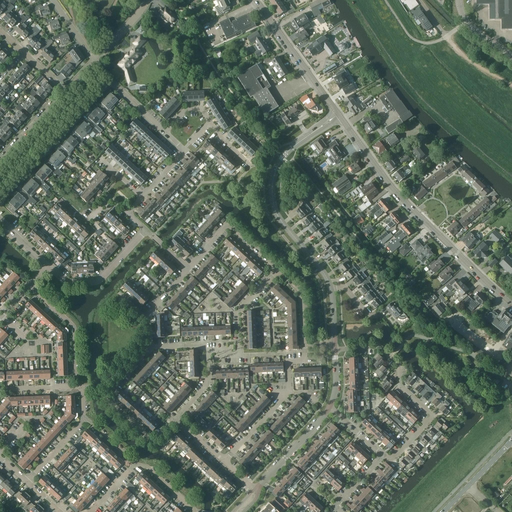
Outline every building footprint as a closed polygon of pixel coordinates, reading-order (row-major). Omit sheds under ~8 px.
[(212,0),(214,2),(217,0),(219,5),(215,7),(214,9),(218,16),(226,12),(226,13),(228,12),(228,11),(231,10),(230,7),(232,6),(229,0),(212,0)] [(323,8),(331,4),(329,0),(318,0),(309,5),(315,16),(321,13),(318,7),(322,5),(323,8)] [(511,0),(476,0),(476,5),(489,5),(489,20),(501,20),(501,30),(511,29),(511,0)] [(277,10),(283,5),(280,1),(273,5),(277,10)] [(0,4),(0,14),(1,13),(3,14),(12,5),(9,3),(6,7),(2,3),(0,4)] [(41,16),(50,13),(47,5),(42,7),(41,4),(34,7),(35,10),(39,8),(41,16)] [(7,23),(12,18),(8,14),(14,7),(12,5),(3,14),(5,16),(3,19),(7,23)] [(283,5),(277,10),(280,15),(287,10),(283,5)] [(159,12),(163,15),(161,18),(167,23),(169,21),(172,23),(177,18),(166,8),(164,10),(162,9),(159,12)] [(414,11),(412,12),(416,17),(427,31),(432,28),(422,13),(418,16),(414,11)] [(227,39),(256,26),(250,13),(236,19),(237,20),(231,23),(229,18),(219,23),(227,39)] [(289,26),(289,27),(293,32),(310,22),(304,13),(291,21),(292,23),(291,24),(290,24),(290,25),(289,25),(289,26)] [(15,15),(12,18),(7,23),(12,27),(18,20),(20,22),(24,17),(22,15),(18,19),(16,18),(17,17),(15,15)] [(24,17),(20,22),(22,24),(21,25),(20,25),(15,30),(20,35),(27,27),(23,23),(27,19),(24,17)] [(52,31),(60,28),(57,20),(52,22),(51,19),(45,21),(47,24),(49,23),(52,31)] [(306,31),(311,28),(308,23),(299,29),(301,32),(296,35),(300,41),(309,36),(306,31)] [(31,31),(27,27),(20,35),(24,39),(29,33),(31,35),(37,29),(35,27),(31,31)] [(32,46),(39,39),(35,36),(39,31),(37,29),(31,35),(33,37),(28,42),(32,46)] [(260,38),(261,37),(257,31),(248,37),(252,43),(255,41),(257,44),(262,40),(260,38)] [(59,37),(62,45),(70,42),(67,34),(62,36),(61,33),(52,37),(53,40),(59,37)] [(132,77),(131,73),(129,67),(133,63),(133,64),(137,60),(136,59),(142,53),(138,49),(146,41),(140,36),(134,43),(136,45),(133,48),(134,49),(130,54),(129,53),(126,57),(122,62),(121,61),(118,64),(125,71),(129,84),(132,83),(131,77),(132,77)] [(329,43),(324,36),(308,48),(313,55),(318,52),(319,52),(323,49),(322,49),(324,47),(330,55),(335,52),(329,43)] [(41,50),(50,41),(47,39),(43,43),(39,39),(32,46),(37,51),(39,48),(41,50)] [(262,54),(270,49),(267,44),(266,42),(264,39),(262,40),(257,44),(256,44),(260,49),(255,52),(258,56),(262,53),(262,54)] [(50,41),(41,50),(43,52),(41,54),(45,58),(50,53),(46,49),(52,43),(50,41)] [(0,62),(3,64),(7,59),(5,57),(10,52),(5,48),(1,53),(0,54),(0,62)] [(69,63),(60,72),(66,78),(75,69),(74,68),(81,60),(80,60),(83,58),(76,48),(69,53),(73,58),(69,63)] [(50,53),(45,58),(50,62),(55,57),(50,53)] [(272,69),(275,67),(282,63),(278,57),(272,61),(274,64),(270,66),(268,67),(270,70),(272,69)] [(342,59),(323,70),(324,72),(325,72),(325,73),(328,71),(328,72),(344,63),(342,59)] [(282,63),(275,67),(278,72),(285,68),(282,63)] [(21,68),(26,73),(30,68),(25,64),(21,68)] [(250,69),(238,76),(251,98),(253,96),(265,115),(278,107),(270,92),(271,92),(270,90),(269,91),(267,89),(271,87),(257,64),(250,69)] [(26,73),(21,68),(17,72),(22,77),(26,73)] [(278,72),(276,73),(274,75),(275,77),(277,76),(277,75),(280,74),(282,77),(288,73),(285,68),(278,72)] [(336,75),(333,77),(336,82),(346,77),(343,73),(345,72),(343,68),(335,72),(336,75)] [(10,73),(13,76),(13,77),(18,81),(22,77),(17,72),(14,69),(10,73)] [(18,81),(13,77),(9,81),(14,86),(18,81)] [(336,82),(335,83),(338,88),(342,86),(343,88),(345,93),(354,88),(351,83),(350,84),(346,77),(336,82)] [(41,87),(48,94),(52,89),(45,83),(41,87)] [(2,88),(7,93),(11,89),(6,84),(2,88)] [(48,94),(41,87),(36,92),(33,90),(31,92),(37,97),(38,95),(43,99),(48,94)] [(26,91),(29,94),(32,97),(28,101),(35,108),(39,103),(35,99),(37,97),(31,92),(28,89),(26,91)] [(403,121),(411,116),(392,90),(380,99),(388,110),(393,107),(403,121)] [(106,98),(113,105),(117,100),(119,102),(121,100),(114,93),(112,95),(110,94),(106,98)] [(310,109),(318,111),(319,110),(319,109),(319,108),(318,108),(318,107),(318,106),(317,106),(316,105),(315,105),(313,102),(314,102),(312,99),(310,100),(309,98),(307,94),(300,99),(303,103),(303,102),(304,104),(305,103),(310,110),(310,109)] [(344,100),(353,113),(354,114),(366,106),(365,105),(372,100),(370,97),(360,104),(358,102),(356,104),(353,99),(355,98),(353,94),(344,100)] [(100,106),(108,114),(110,115),(112,113),(109,110),(113,105),(106,98),(101,103),(102,104),(100,106)] [(171,102),(177,108),(181,104),(174,98),(171,102)] [(210,107),(217,102),(215,98),(207,102),(210,107)] [(23,103),(21,105),(20,104),(18,106),(24,111),(25,109),(30,113),(35,108),(28,101),(25,105),(23,103)] [(177,108),(171,102),(167,106),(173,112),(177,108)] [(217,102),(210,107),(213,112),(220,107),(217,102)] [(289,124),(290,124),(291,124),(292,123),(293,122),(293,121),(292,118),(302,110),(298,105),(288,112),(288,111),(281,116),(284,121),(286,120),(289,124)] [(24,111),(18,106),(16,108),(19,111),(14,116),(22,122),(26,118),(21,113),(24,111)] [(108,114),(100,106),(98,109),(97,108),(93,113),(100,119),(104,115),(106,116),(108,114)] [(173,112),(167,106),(163,110),(170,115),(173,112)] [(220,107),(213,112),(216,116),(223,111),(220,107)] [(160,114),(166,119),(170,115),(163,110),(160,114)] [(223,111),(216,116),(219,121),(226,116),(223,111)] [(100,119),(93,113),(88,117),(89,118),(87,120),(99,132),(100,133),(102,131),(95,124),(100,119)] [(5,120),(10,125),(12,123),(17,128),(22,122),(14,116),(10,121),(7,118),(5,120)] [(226,116),(219,121),(222,125),(229,120),(226,116)] [(368,133),(376,127),(368,116),(363,119),(365,122),(368,120),(369,123),(364,127),(368,133)] [(131,131),(139,123),(135,119),(129,125),(131,128),(129,130),(131,131)] [(404,125),(400,119),(385,128),(389,134),(404,125)] [(10,125),(5,120),(3,123),(5,125),(1,130),(8,137),(13,132),(8,128),(10,125)] [(87,133),(87,134),(89,135),(93,131),(97,134),(99,132),(87,120),(85,123),(84,122),(80,127),(87,133)] [(229,120),(222,125),(224,130),(232,125),(229,120)] [(139,123),(131,131),(133,133),(135,131),(137,133),(143,126),(139,123)] [(143,126),(137,133),(139,135),(137,137),(139,139),(147,130),(143,126)] [(74,135),(82,142),(84,140),(82,139),(87,134),(87,133),(80,127),(75,132),(76,133),(74,135)] [(233,137),(238,131),(234,127),(228,134),(233,137)] [(8,137),(1,130),(0,131),(0,138),(4,142),(8,137)] [(147,130),(139,139),(141,140),(143,138),(145,140),(151,134),(147,130)] [(238,131),(233,137),(237,141),(242,135),(238,131)] [(391,147),(399,141),(393,133),(381,143),(380,141),(372,147),(379,155),(380,155),(386,151),(384,147),(389,144),(391,147)] [(423,133),(416,138),(420,142),(426,137),(423,133)] [(145,144),(146,145),(147,146),(155,137),(151,134),(145,140),(147,142),(145,144)] [(84,145),(82,142),(74,135),(72,137),(71,137),(66,141),(74,148),(78,143),(82,147),(84,145)] [(242,135),(237,141),(241,145),(246,139),(242,135)] [(317,148),(325,142),(322,139),(324,138),(322,135),(310,145),(311,146),(313,144),(317,148)] [(155,137),(147,146),(149,148),(151,145),(153,147),(159,141),(155,137)] [(205,151),(207,149),(213,143),(213,142),(214,141),(213,140),(212,141),(209,139),(201,148),(205,151)] [(246,139),(241,145),(245,149),(250,142),(246,139)] [(331,147),(337,142),(335,140),(327,146),(325,142),(317,148),(320,153),(318,154),(320,155),(326,151),(331,147)] [(74,148),(66,141),(62,146),(63,147),(61,149),(69,156),(71,154),(69,153),(74,148)] [(155,153),(163,145),(159,141),(153,147),(155,149),(153,152),(155,153)] [(211,153),(217,146),(215,144),(216,143),(214,141),(213,142),(213,143),(207,149),(211,153)] [(250,142),(245,149),(249,152),(254,146),(250,142)] [(331,155),(339,150),(337,147),(339,145),(337,142),(331,147),(326,151),(327,152),(328,151),(331,155)] [(109,155),(115,149),(111,145),(105,152),(109,155)] [(163,145),(155,153),(157,155),(159,153),(161,155),(167,148),(163,145)] [(420,160),(425,155),(417,145),(412,150),(420,160)] [(217,146),(211,153),(215,157),(221,150),(222,149),(220,147),(219,148),(217,146)] [(254,146),(249,152),(253,156),(258,150),(254,146)] [(163,161),(167,156),(171,152),(167,148),(161,155),(163,157),(161,159),(163,161)] [(75,162),(69,156),(61,149),(59,152),(58,151),(53,155),(60,162),(65,157),(73,165),(75,162)] [(119,153),(115,149),(109,155),(113,159),(119,153)] [(217,162),(219,160),(225,154),(221,150),(213,158),(217,162)] [(345,154),(343,151),(342,153),(339,150),(331,155),(334,160),(333,161),(334,162),(335,162),(336,164),(340,161),(339,159),(345,154)] [(119,153),(113,159),(117,163),(123,156),(119,153)] [(203,164),(194,155),(193,154),(192,156),(193,156),(190,159),(199,168),(203,164)] [(221,166),(223,164),(229,157),(225,154),(219,160),(217,162),(221,166)] [(48,163),(56,171),(61,175),(62,173),(58,169),(62,164),(60,162),(53,155),(49,161),(48,163)] [(123,156),(117,163),(121,166),(127,160),(123,156)] [(402,164),(410,159),(407,156),(400,161),(402,164)] [(227,168),(233,161),(229,157),(223,164),(227,168)] [(186,163),(196,172),(199,168),(190,159),(186,163)] [(127,160),(121,166),(125,170),(131,164),(127,160)] [(232,174),(236,170),(242,164),(238,160),(235,163),(233,161),(227,168),(225,170),(230,174),(232,174)] [(395,165),(398,163),(396,160),(393,162),(391,160),(385,164),(391,172),(397,167),(395,165)] [(447,165),(452,172),(457,168),(452,162),(447,165)] [(56,171),(48,163),(45,166),(44,165),(40,170),(47,176),(52,172),(58,178),(61,175),(56,171)] [(196,172),(186,163),(182,167),(184,169),(185,169),(190,173),(192,175),(196,172)] [(354,173),(360,169),(359,168),(360,168),(359,166),(358,167),(356,164),(355,164),(354,163),(349,167),(352,170),(351,171),(353,174),(354,173)] [(135,167),(131,164),(125,170),(129,174),(135,167)] [(442,169),(447,175),(452,172),(447,165),(442,169)] [(399,182),(406,176),(410,173),(411,171),(409,170),(408,170),(405,166),(394,175),(399,182)] [(462,175),(467,170),(462,166),(458,170),(462,175)] [(135,167),(129,174),(133,177),(139,171),(135,167)] [(317,167),(313,170),(319,177),(323,174),(317,167)] [(185,169),(184,169),(181,173),(188,179),(192,175),(190,173),(185,169)] [(437,172),(442,178),(447,175),(442,169),(437,172)] [(34,177),(48,190),(49,187),(43,181),(47,176),(40,170),(35,175),(36,175),(34,177)] [(467,170),(462,175),(480,192),(485,187),(467,170)] [(137,181),(143,175),(139,171),(133,177),(137,181)] [(108,178),(101,172),(98,176),(106,183),(107,182),(106,181),(108,178)] [(432,176),(437,182),(442,178),(437,172),(432,176)] [(188,179),(181,173),(179,174),(177,177),(184,183),(188,179)] [(106,183),(98,176),(96,174),(92,178),(101,186),(103,184),(104,185),(106,183)] [(143,175),(137,181),(141,185),(147,178),(143,175)] [(340,195),(352,186),(345,176),(333,184),(340,195)] [(427,179),(432,185),(437,182),(432,176),(427,179)] [(31,179),(27,184),(34,191),(36,192),(40,187),(45,192),(48,190),(34,177),(32,180),(31,179)] [(184,183),(177,177),(173,181),(180,187),(184,183)] [(99,189),(101,186),(92,178),(89,182),(90,184),(98,191),(100,190),(99,189)] [(432,185),(427,179),(422,183),(427,189),(432,185)] [(180,187),(173,181),(170,185),(177,191),(180,187)] [(365,195),(374,188),(374,187),(374,186),(373,184),(372,184),(371,184),(371,183),(364,188),(364,187),(363,187),(359,191),(356,188),(350,193),(354,197),(359,193),(360,193),(361,193),(362,192),(365,195)] [(30,195),(34,191),(27,184),(22,189),(23,190),(21,192),(34,204),(36,202),(30,195)] [(87,188),(93,194),(96,192),(97,193),(98,191),(90,184),(87,188)] [(178,193),(177,191),(170,185),(166,189),(173,195),(174,197),(178,193)] [(418,190),(423,196),(427,192),(422,186),(418,190)] [(485,187),(480,192),(484,196),(489,191),(485,187)] [(93,194),(87,188),(83,192),(90,198),(91,199),(92,197),(91,197),(93,194)] [(374,188),(365,195),(367,198),(366,199),(365,200),(366,202),(371,199),(371,198),(371,197),(378,192),(377,191),(378,190),(376,188),(375,188),(374,188)] [(162,192),(169,199),(173,195),(166,189),(162,192)] [(423,196),(418,190),(417,190),(412,194),(418,200),(423,196)] [(34,204),(21,192),(19,194),(18,193),(14,198),(21,205),(25,200),(32,206),(34,204)] [(79,196),(86,202),(90,198),(83,192),(79,196)] [(169,199),(162,192),(159,196),(166,203),(169,199)] [(160,205),(162,208),(164,209),(168,205),(166,203),(159,196),(155,200),(160,205)] [(6,208),(17,218),(19,216),(14,212),(21,205),(14,198),(9,203),(10,204),(6,208)] [(482,202),(487,207),(491,203),(486,198),(482,202)] [(155,200),(154,199),(150,203),(156,209),(159,211),(162,208),(160,205),(155,200)] [(378,211),(387,203),(383,199),(378,204),(381,207),(380,208),(379,208),(378,210),(378,211)] [(296,211),(301,218),(305,215),(310,211),(311,210),(304,201),(298,205),(300,208),(296,211)] [(477,206),(482,211),(487,207),(482,202),(477,206)] [(56,213),(62,207),(63,206),(61,204),(60,205),(58,203),(52,210),(56,213)] [(156,209),(150,203),(146,207),(153,213),(156,209)] [(362,212),(368,208),(364,203),(358,208),(362,212)] [(378,211),(374,214),(377,218),(382,213),(384,211),(385,213),(391,208),(387,203),(378,211)] [(221,218),(222,217),(225,214),(221,211),(222,209),(219,206),(218,205),(217,205),(216,206),(215,207),(215,208),(213,211),(214,212),(221,218)] [(473,209),(478,215),(482,211),(477,206),(473,209)] [(60,217),(66,210),(62,207),(56,213),(60,217)] [(153,213),(146,207),(142,211),(149,217),(153,213)] [(468,213),(473,219),(478,215),(473,209),(468,213)] [(64,221),(70,214),(71,213),(69,212),(68,213),(66,210),(60,217),(64,221)] [(138,215),(145,221),(148,223),(151,219),(149,217),(142,211),(141,210),(140,212),(141,213),(138,215)] [(108,221),(115,215),(110,211),(104,218),(108,221)] [(312,221),(314,219),(310,215),(312,213),(310,211),(305,215),(307,217),(303,221),(307,226),(312,221)] [(387,225),(398,216),(394,211),(388,216),(389,218),(385,222),(387,225)] [(220,220),(221,221),(222,219),(221,218),(214,212),(211,216),(217,222),(220,220)] [(464,217),(469,223),(473,219),(468,213),(464,217)] [(68,224),(74,218),(70,214),(64,221),(68,224)] [(359,214),(354,218),(360,225),(365,220),(359,214)] [(112,225),(119,218),(115,215),(108,221),(112,225)] [(214,226),(215,225),(217,222),(211,216),(207,220),(214,226)] [(398,216),(387,225),(390,228),(395,224),(396,225),(402,220),(398,216)] [(314,219),(312,221),(314,224),(309,228),(313,232),(318,228),(321,226),(317,222),(319,220),(317,217),(314,219)] [(469,223),(464,217),(459,221),(464,227),(469,223)] [(71,228),(78,221),(74,218),(68,224),(71,228)] [(119,218),(112,225),(116,229),(122,222),(119,218)] [(76,232),(82,225),(79,223),(80,222),(79,220),(78,221),(71,228),(76,232)] [(212,228),(213,229),(215,227),(214,226),(207,220),(203,224),(210,230),(212,228)] [(456,231),(457,231),(461,227),(456,221),(451,225),(456,231)] [(120,232),(126,226),(122,222),(116,229),(120,232)] [(407,223),(406,223),(400,228),(401,230),(394,236),(396,239),(409,227),(408,225),(408,224),(407,223)] [(209,234),(208,233),(210,230),(203,224),(200,228),(207,235),(209,234)] [(326,228),(325,227),(323,224),(321,226),(318,228),(320,231),(315,235),(319,239),(326,233),(324,230),(326,228)] [(78,237),(80,235),(86,229),(87,228),(85,226),(84,227),(82,225),(76,232),(74,234),(78,237)] [(456,231),(451,225),(447,230),(453,236),(457,232),(457,231),(456,231)] [(29,235),(33,238),(40,230),(41,230),(36,226),(29,235)] [(126,226),(120,232),(124,236),(130,229),(126,226)] [(372,227),(365,232),(368,235),(374,230),(372,227)] [(409,227),(396,239),(387,247),(392,253),(401,245),(399,242),(407,236),(413,231),(409,227)] [(205,236),(206,237),(207,235),(200,228),(196,232),(203,239),(205,236)] [(86,229),(80,235),(83,239),(90,232),(86,229)] [(44,233),(41,230),(40,230),(33,238),(37,242),(44,234),(44,233)] [(172,239),(174,240),(172,242),(176,246),(182,239),(180,237),(183,234),(180,230),(172,239)] [(504,241),(501,238),(502,237),(495,231),(489,236),(496,243),(497,242),(500,245),(504,241)] [(381,241),(388,235),(386,232),(379,238),(381,241)] [(474,236),(477,234),(477,233),(473,235),(469,232),(465,236),(465,237),(462,241),(464,243),(466,245),(473,237),(474,236)] [(41,246),(48,237),(44,233),(44,234),(37,242),(41,246)] [(330,245),(333,242),(329,238),(332,235),(330,233),(325,238),(326,240),(322,244),(325,249),(330,245)] [(388,235),(381,241),(383,244),(393,236),(390,233),(388,235)] [(481,241),(478,239),(479,237),(479,235),(477,234),(474,236),(473,237),(466,245),(465,246),(469,250),(473,246),(473,245),(474,243),(477,246),(481,241)] [(45,249),(52,241),(48,237),(41,246),(45,249)] [(182,239),(176,246),(175,247),(176,248),(177,247),(180,250),(186,243),(188,241),(184,237),(182,239)] [(223,243),(227,247),(233,240),(229,237),(223,243)] [(233,240),(227,247),(231,250),(237,244),(233,240)] [(336,252),(339,249),(335,245),(338,242),(336,240),(333,242),(330,245),(332,247),(328,251),(331,256),(336,252)] [(52,241),(45,249),(48,253),(54,246),(55,247),(57,244),(52,241)] [(107,245),(114,251),(117,247),(111,241),(107,245)] [(424,262),(433,254),(430,251),(430,250),(426,245),(423,249),(420,246),(421,245),(417,241),(414,243),(411,245),(414,250),(415,249),(419,253),(417,255),(424,262)] [(488,253),(486,252),(489,249),(482,242),(473,252),(479,259),(481,257),(483,259),(488,253)] [(114,251),(107,245),(105,243),(102,247),(110,255),(114,251)] [(180,250),(183,253),(190,247),(186,243),(180,250)] [(237,244),(231,250),(235,254),(241,247),(237,244)] [(406,244),(398,250),(403,256),(410,249),(406,244)] [(58,250),(55,247),(54,246),(48,253),(52,256),(58,250)] [(110,255),(102,247),(98,251),(100,253),(106,259),(110,255)] [(188,257),(191,253),(194,250),(190,247),(183,253),(182,254),(184,256),(185,255),(188,257)] [(241,247),(235,254),(239,257),(245,251),(241,247)] [(339,249),(336,252),(338,254),(333,258),(337,263),(345,257),(341,252),(343,250),(341,248),(339,249)] [(58,250),(52,256),(56,260),(62,254),(58,250)] [(157,250),(151,256),(155,260),(161,254),(157,250)] [(64,251),(62,254),(56,260),(61,264),(68,255),(64,251)] [(245,251),(239,257),(243,261),(249,255),(245,251)] [(96,257),(102,263),(106,259),(100,253),(96,257)] [(159,264),(165,258),(161,254),(155,260),(159,264)] [(208,259),(214,264),(218,260),(212,255),(208,259)] [(249,255),(243,261),(247,265),(253,258),(249,255)] [(163,267),(168,262),(165,258),(159,264),(163,267)] [(253,258),(247,265),(251,268),(257,262),(253,258)] [(348,269),(350,267),(346,262),(349,260),(347,258),(342,262),(344,264),(339,268),(343,273),(348,269)] [(491,268),(497,262),(493,258),(487,263),(491,268)] [(511,274),(511,263),(511,264),(505,258),(500,264),(504,269),(505,269),(508,272),(509,271),(511,274)] [(214,264),(208,259),(205,263),(211,268),(214,264)] [(435,273),(444,265),(439,259),(435,263),(433,261),(426,267),(428,270),(431,268),(435,273)] [(93,273),(93,269),(95,269),(95,261),(87,261),(88,273),(93,273)] [(70,270),(71,270),(71,274),(77,274),(77,267),(76,265),(71,265),(71,264),(69,262),(66,266),(70,270)] [(167,271),(172,265),(168,262),(163,267),(167,271)] [(255,272),(261,266),(257,262),(251,268),(255,272)] [(211,268),(205,263),(201,267),(207,272),(211,268)] [(171,275),(176,269),(172,265),(167,271),(171,275)] [(359,272),(355,268),(353,265),(350,267),(348,269),(350,271),(345,275),(349,280),(356,274),(359,272)] [(255,272),(259,276),(265,270),(261,266),(255,272)] [(207,272),(201,267),(198,271),(203,276),(207,272)] [(362,269),(359,272),(356,274),(358,276),(353,280),(357,285),(367,276),(364,272),(367,269),(364,267),(362,269)] [(449,276),(453,272),(448,267),(439,275),(444,280),(440,283),(443,285),(451,278),(449,276)] [(203,276),(198,271),(194,275),(200,280),(203,276)] [(13,272),(9,276),(16,282),(17,280),(19,278),(13,272)] [(403,277),(407,281),(412,277),(408,273),(403,277)] [(9,276),(6,280),(12,286),(16,282),(9,276)] [(189,281),(194,286),(198,282),(192,276),(189,281)] [(373,286),(371,284),(372,284),(369,280),(371,278),(369,276),(365,279),(366,280),(363,283),(364,286),(359,290),(363,294),(368,290),(371,288),(373,286)] [(450,291),(452,290),(454,288),(456,291),(464,284),(459,279),(456,282),(454,279),(446,286),(450,291)] [(6,280),(2,284),(8,290),(12,286),(6,280)] [(128,281),(123,287),(127,290),(132,284),(128,281)] [(194,286),(189,281),(185,284),(191,290),(194,286)] [(239,287),(245,292),(248,288),(242,283),(239,287)] [(277,285),(271,291),(287,306),(289,350),(297,349),(297,350),(299,350),(299,346),(297,346),(295,302),(279,287),(280,286),(277,283),(276,285),(277,285)] [(2,284),(0,286),(0,289),(5,294),(8,290),(2,284)] [(132,284),(127,290),(131,294),(136,288),(132,284)] [(191,290),(185,284),(181,288),(187,294),(191,290)] [(464,284),(456,291),(459,294),(457,295),(459,298),(457,299),(459,302),(467,295),(465,293),(468,290),(464,284)] [(376,285),(373,287),(373,286),(371,288),(368,290),(370,292),(365,297),(369,301),(374,297),(377,295),(380,292),(378,290),(377,291),(376,289),(378,287),(376,285)] [(245,292),(239,287),(235,291),(241,296),(245,292)] [(136,288),(131,294),(135,298),(140,292),(136,288)] [(187,294),(181,288),(178,292),(183,298),(187,294)] [(241,296),(235,291),(231,294),(237,300),(241,296)] [(381,291),(380,292),(377,295),(374,297),(376,300),(371,304),(375,308),(385,300),(381,295),(383,294),(381,291)] [(140,292),(135,298),(139,301),(144,295),(140,292)] [(183,298),(178,292),(174,296),(180,302),(183,298)] [(481,305),(486,300),(479,293),(474,298),(476,300),(474,302),(468,296),(460,304),(469,313),(480,303),(481,305)] [(237,300),(231,294),(228,298),(233,304),(237,300)] [(427,306),(436,298),(432,294),(423,302),(427,306)] [(143,305),(148,299),(144,295),(139,301),(143,305)] [(180,302),(174,296),(170,300),(176,306),(180,302)] [(224,302),(230,308),(233,304),(228,298),(224,302)] [(31,299),(25,305),(29,309),(35,303),(31,299)] [(178,308),(176,306),(170,300),(166,304),(175,312),(178,308)] [(35,303),(29,309),(33,313),(39,307),(35,303)] [(398,307),(395,304),(393,305),(391,303),(386,307),(396,319),(399,316),(399,317),(401,318),(403,318),(405,318),(407,316),(403,312),(403,313),(402,312),(398,307)] [(439,316),(444,311),(438,304),(433,308),(439,316)] [(39,307),(33,313),(37,316),(43,310),(39,307)] [(491,323),(503,333),(509,327),(510,327),(511,324),(511,318),(511,317),(511,316),(510,315),(504,309),(499,315),(498,315),(493,311),(492,313),(491,313),(489,313),(487,317),(487,318),(487,319),(487,320),(491,323)] [(43,310),(37,316),(41,320),(47,314),(43,310)] [(161,312),(161,315),(156,315),(156,321),(164,321),(167,321),(167,315),(168,315),(167,311),(161,312)] [(47,314),(41,320),(45,324),(51,318),(47,314)] [(51,318),(45,324),(49,327),(54,321),(51,318)] [(54,321),(49,327),(53,331),(59,325),(54,321)] [(59,325),(53,331),(57,335),(57,341),(58,341),(65,340),(66,340),(65,333),(65,331),(64,329),(59,325)] [(1,332),(0,333),(0,335),(5,340),(9,336),(2,331),(1,332)] [(511,333),(511,335),(510,334),(503,343),(506,345),(505,347),(511,352),(511,333)] [(58,347),(55,348),(55,351),(58,350),(58,358),(55,358),(55,361),(58,361),(58,369),(55,369),(56,372),(59,372),(59,376),(67,376),(66,343),(65,343),(65,340),(58,341),(58,343),(57,343),(58,347)] [(493,365),(496,361),(478,348),(475,351),(493,365)] [(166,357),(160,352),(156,356),(162,361),(166,357)] [(377,353),(373,358),(377,361),(374,365),(378,369),(381,365),(382,365),(386,361),(384,359),(385,358),(383,357),(382,358),(377,353)] [(152,360),(158,365),(162,361),(156,356),(152,360)] [(498,369),(507,361),(505,358),(495,366),(498,369)] [(148,364),(155,369),(158,365),(152,360),(148,364)] [(145,368),(151,373),(155,369),(148,364),(145,368)] [(381,365),(378,369),(374,373),(378,376),(381,379),(382,380),(386,376),(390,372),(388,371),(389,369),(387,368),(386,369),(382,365),(381,365)] [(141,372),(147,377),(151,373),(145,368),(141,372)] [(137,376),(144,381),(147,377),(141,372),(137,376)] [(413,372),(406,380),(407,382),(406,383),(408,385),(409,383),(413,388),(417,383),(414,380),(417,376),(413,372)] [(134,380),(137,383),(140,385),(144,381),(137,376),(134,380)] [(386,376),(382,380),(386,383),(382,387),(387,391),(394,383),(392,382),(393,381),(392,379),(391,380),(386,376)] [(417,383),(413,388),(415,389),(414,390),(415,392),(417,391),(421,395),(425,391),(425,390),(421,387),(425,383),(420,379),(417,383)] [(182,388),(188,393),(192,389),(186,384),(182,388)] [(433,398),(429,395),(433,391),(428,387),(425,390),(425,391),(421,395),(423,396),(422,398),(423,399),(425,398),(429,402),(430,401),(433,398)] [(179,392),(185,397),(188,393),(182,388),(179,392)] [(218,396),(212,391),(208,395),(214,400),(218,396)] [(392,391),(386,398),(389,401),(396,395),(392,391)] [(123,392),(117,398),(121,402),(127,396),(123,392)] [(175,396),(181,401),(185,397),(179,392),(175,396)] [(430,401),(431,402),(431,403),(432,405),(433,404),(438,408),(442,404),(438,401),(442,397),(437,393),(433,398),(430,401)] [(214,400),(208,395),(204,399),(210,404),(214,400)] [(271,401),(265,395),(261,399),(267,405),(271,401)] [(396,395),(389,401),(393,405),(400,398),(396,395)] [(127,396),(121,402),(125,405),(131,399),(127,396)] [(175,396),(171,399),(177,405),(181,401),(175,396)] [(306,402),(303,399),(300,396),(296,401),(302,406),(306,402)] [(10,398),(7,398),(11,406),(16,406),(16,403),(16,397),(10,398)] [(6,399),(1,404),(8,410),(11,406),(7,398),(6,399)] [(397,409),(404,402),(400,398),(393,405),(397,409)] [(131,399),(125,405),(129,409),(135,403),(131,399)] [(168,403),(174,409),(177,405),(171,399),(168,403)] [(210,404),(204,399),(201,403),(207,408),(210,404)] [(267,405),(261,399),(257,403),(263,409),(267,405)] [(442,404),(438,408),(439,409),(438,411),(440,412),(441,411),(446,416),(450,412),(446,408),(450,404),(445,400),(442,404)] [(302,406),(296,401),(292,404),(298,410),(302,406)] [(401,412),(408,406),(404,402),(397,409),(401,412)] [(135,403),(129,409),(133,413),(139,407),(135,403)] [(174,409),(168,403),(164,408),(170,413),(174,409)] [(207,408),(201,403),(197,407),(203,412),(207,408)] [(263,409),(257,403),(253,407),(259,413),(263,409)] [(298,410),(292,404),(289,408),(294,414),(298,410)] [(74,406),(66,407),(66,413),(75,416),(75,414),(74,406)] [(405,416),(411,409),(408,406),(401,412),(405,416)] [(139,407),(133,413),(137,416),(143,410),(142,410),(139,407)] [(203,412),(197,407),(193,411),(199,416),(203,412)] [(259,413),(253,407),(250,411),(256,417),(259,413)] [(141,420),(148,412),(144,408),(142,410),(143,410),(137,416),(141,420)] [(294,414),(289,408),(285,412),(291,418),(294,414)] [(405,418),(408,421),(416,413),(411,409),(405,416),(406,416),(405,418)] [(190,415),(196,420),(199,416),(193,411),(190,415)] [(256,417),(250,411),(246,415),(252,421),(256,417)] [(148,412),(141,420),(145,424),(151,417),(150,417),(152,415),(148,412)] [(291,418),(285,412),(281,416),(287,422),(291,418)] [(412,425),(422,414),(421,412),(418,415),(416,413),(408,421),(412,425)] [(66,413),(63,416),(69,422),(73,417),(75,416),(66,413)] [(370,414),(362,423),(366,427),(372,420),(372,421),(374,418),(370,414)] [(252,421),(246,415),(242,419),(248,425),(252,421)] [(63,416),(59,421),(65,426),(69,422),(63,416)] [(287,422),(281,416),(277,420),(283,426),(287,422)] [(151,417),(145,424),(149,427),(154,421),(151,417)] [(438,421),(434,426),(438,430),(438,429),(442,426),(446,430),(450,425),(442,418),(440,420),(439,418),(437,420),(438,421)] [(248,425),(242,419),(239,423),(245,429),(248,425)] [(283,426),(277,420),(274,424),(280,430),(283,426)] [(370,431),(376,424),(372,421),(372,420),(366,427),(370,431)] [(55,425),(61,430),(65,426),(59,421),(55,425)] [(153,431),(159,425),(154,421),(149,427),(153,431)] [(206,422),(202,426),(207,431),(211,427),(209,425),(206,422)] [(235,427),(241,433),(245,429),(239,423),(235,427)] [(280,430),(274,424),(270,428),(276,434),(280,430)] [(376,424),(370,431),(374,434),(380,428),(376,424)] [(51,429),(57,434),(61,430),(55,425),(51,429)] [(342,433),(334,425),(330,429),(337,435),(339,433),(341,435),(342,433)] [(378,438),(386,429),(382,425),(380,428),(374,434),(378,438)] [(431,429),(427,434),(431,438),(431,437),(434,434),(438,438),(442,433),(438,429),(438,430),(434,426),(433,427),(432,426),(430,428),(431,429)] [(48,433),(54,438),(57,434),(51,429),(48,433)] [(88,429),(82,436),(81,437),(80,436),(76,441),(78,443),(82,438),(83,437),(86,440),(87,438),(92,433),(88,429)] [(213,429),(207,434),(211,438),(217,432),(213,429)] [(326,433),(335,441),(339,437),(337,435),(330,429),(326,433)] [(386,429),(378,438),(382,442),(388,435),(388,436),(391,433),(386,429)] [(265,434),(271,439),(274,435),(269,430),(265,434)] [(178,432),(172,439),(176,443),(182,436),(178,432)] [(215,442),(221,436),(217,432),(211,438),(215,442)] [(44,437),(50,442),(54,438),(48,433),(44,437)] [(90,443),(96,436),(92,433),(87,438),(86,440),(90,443)] [(335,441),(326,433),(323,437),(329,443),(331,445),(335,441)] [(271,439),(265,434),(261,438),(267,443),(271,439)] [(424,437),(419,442),(423,445),(424,445),(426,447),(429,444),(431,445),(435,441),(431,437),(431,438),(427,434),(425,435),(424,434),(423,436),(424,437)] [(390,437),(388,436),(388,435),(382,442),(386,445),(394,437),(392,435),(390,437)] [(96,436),(90,443),(94,447),(100,440),(96,436)] [(182,436),(176,443),(180,446),(186,440),(182,436)] [(219,445),(225,440),(221,436),(215,442),(219,445)] [(40,441),(46,446),(50,442),(44,437),(40,441)] [(319,441),(326,447),(327,448),(329,447),(327,445),(329,443),(323,437),(319,441)] [(390,449),(396,442),(394,440),(395,438),(394,437),(386,445),(390,449)] [(267,443),(261,438),(258,442),(263,447),(267,443)] [(98,450),(100,448),(104,444),(100,440),(94,447),(98,450)] [(181,452),(185,448),(190,443),(186,440),(180,446),(177,448),(181,452)] [(223,449),(229,443),(225,440),(219,445),(223,449)] [(37,445),(43,450),(46,446),(40,441),(37,445)] [(315,445),(319,448),(322,451),(324,452),(327,448),(326,447),(319,441),(315,445)] [(263,447),(258,442),(254,446),(260,451),(263,447)] [(352,452),(355,448),(360,443),(359,442),(356,444),(353,442),(352,443),(349,447),(346,451),(350,454),(352,452)] [(414,448),(412,450),(417,454),(417,453),(419,455),(422,451),(424,453),(428,449),(427,448),(426,447),(424,445),(423,445),(419,442),(418,443),(417,442),(415,444),(417,445),(414,448)] [(185,448),(181,452),(185,456),(186,454),(187,453),(188,454),(193,448),(194,447),(190,443),(185,448)] [(360,443),(355,448),(352,452),(356,456),(362,449),(360,447),(362,445),(360,443)] [(100,448),(98,450),(102,454),(108,447),(104,444),(100,448)] [(43,450),(37,445),(33,448),(38,454),(39,454),(43,450)] [(69,449),(76,456),(80,452),(73,445),(69,449)] [(322,451),(319,448),(315,445),(311,449),(318,455),(320,457),(324,453),(324,452),(322,451)] [(260,451),(254,446),(250,450),(256,455),(260,451)] [(106,458),(112,451),(108,447),(102,454),(106,458)] [(32,448),(28,452),(35,457),(38,454),(33,448),(32,448)] [(187,453),(186,454),(191,458),(197,452),(193,448),(188,454),(187,453)] [(76,456),(69,449),(65,453),(72,459),(71,459),(73,460),(76,456)] [(315,459),(318,455),(311,449),(308,453),(315,459)] [(362,449),(356,456),(360,460),(368,450),(367,449),(364,452),(362,449)] [(256,455),(250,450),(247,454),(253,459),(256,455)] [(364,464),(370,457),(368,455),(370,452),(368,450),(360,460),(364,464)] [(409,453),(405,458),(409,461),(410,461),(413,458),(417,461),(421,457),(419,455),(417,453),(417,454),(412,450),(411,451),(410,450),(408,452),(409,453)] [(112,451),(106,458),(110,461),(116,455),(112,451)] [(28,452),(25,456),(31,461),(33,459),(35,457),(28,452)] [(195,462),(201,455),(197,452),(191,458),(195,462)] [(72,459),(65,453),(62,457),(68,463),(71,459),(72,459)] [(317,461),(315,459),(308,453),(304,456),(313,465),(317,461)] [(253,459),(247,454),(243,458),(249,463),(253,459)] [(114,465),(120,458),(116,455),(110,461),(114,465)] [(199,466),(205,459),(201,455),(195,462),(199,466)] [(25,456),(21,460),(27,465),(29,464),(31,461),(25,456)] [(313,465),(304,456),(300,460),(309,469),(313,465)] [(58,461),(65,468),(69,464),(68,463),(62,457),(58,461)] [(120,458),(114,465),(118,469),(124,462),(120,458)] [(239,462),(245,467),(249,463),(243,458),(239,462)] [(402,461),(398,466),(401,469),(402,470),(406,466),(409,469),(413,465),(410,461),(409,461),(405,458),(404,459),(402,458),(401,460),(402,461)] [(203,469),(209,463),(205,459),(199,466),(203,469)] [(21,460),(17,464),(23,469),(26,467),(27,465),(21,460)] [(297,464),(306,473),(309,469),(300,460),(297,464)] [(54,465),(60,471),(61,472),(65,468),(58,461),(54,465)] [(385,462),(384,464),(387,466),(385,469),(394,477),(397,473),(398,472),(400,474),(402,472),(400,471),(397,468),(396,467),(394,470),(385,462)] [(207,473),(213,466),(209,463),(203,469),(207,473)] [(211,477),(217,470),(213,466),(207,473),(211,477)] [(327,480),(335,471),(331,467),(328,470),(323,475),(322,476),(327,480)] [(302,474),(295,468),(292,472),(300,480),(304,476),(302,474)] [(379,469),(378,470),(388,479),(387,479),(390,481),(394,477),(385,469),(382,471),(379,469)] [(215,481),(221,474),(217,470),(211,477),(215,481)] [(378,470),(377,471),(380,474),(377,477),(384,483),(387,479),(388,479),(378,470)] [(335,471),(327,480),(330,483),(338,475),(339,474),(335,471)] [(142,472),(135,479),(139,482),(146,475),(142,472)] [(300,480),(292,472),(288,476),(297,484),(300,480)] [(110,479),(104,474),(103,473),(99,477),(106,484),(110,479)] [(46,474),(39,482),(43,486),(49,480),(51,478),(46,474)] [(225,477),(221,474),(215,481),(219,484),(220,483),(225,477)] [(140,486),(141,484),(143,486),(150,479),(146,475),(139,482),(138,484),(140,486)] [(334,487),(342,479),(338,475),(330,483),(334,487)] [(220,483),(224,487),(230,480),(226,476),(225,477),(220,483)] [(297,484),(288,476),(284,480),(293,487),(293,488),(297,484)] [(372,476),(371,478),(380,487),(384,483),(377,477),(375,479),(372,476)] [(95,481),(102,488),(106,484),(99,477),(95,481)] [(339,491),(345,484),(346,485),(348,483),(343,478),(342,479),(334,487),(339,491)] [(371,478),(369,480),(372,482),(370,485),(376,491),(379,493),(382,488),(380,487),(371,478)] [(5,479),(0,483),(0,485),(3,488),(9,482),(5,479)] [(150,479),(143,486),(147,490),(154,483),(150,479)] [(49,480),(43,486),(47,489),(52,483),(49,480)] [(230,480),(224,487),(228,490),(234,484),(230,480)] [(281,484),(287,490),(289,491),(293,487),(284,480),(281,484)] [(102,488),(95,481),(91,485),(99,492),(102,488)] [(7,492),(13,486),(9,482),(3,488),(7,492)] [(54,482),(52,483),(47,489),(51,493),(58,486),(54,482)] [(154,483),(147,490),(151,493),(158,486),(154,483)] [(234,484),(228,490),(225,493),(230,496),(238,487),(234,484)] [(287,490),(281,484),(277,488),(284,494),(287,490)] [(99,492),(91,485),(88,489),(89,490),(95,495),(99,492)] [(13,486),(7,492),(11,496),(17,490),(13,486)] [(58,486),(51,493),(55,497),(62,489),(58,486)] [(158,486),(151,493),(155,497),(162,490),(158,486)] [(361,488),(371,497),(375,493),(368,487),(366,490),(363,487),(361,488)] [(132,494),(126,488),(122,492),(128,498),(128,497),(132,494)] [(284,494),(277,488),(273,492),(280,498),(284,494)] [(371,497),(361,488),(360,490),(363,493),(361,495),(367,501),(371,497)] [(59,501),(66,493),(62,489),(55,497),(59,501)] [(21,502),(28,495),(23,490),(19,495),(17,493),(12,498),(14,500),(17,497),(21,502)] [(86,494),(92,499),(95,495),(89,490),(86,494)] [(159,501),(166,494),(162,490),(155,497),(159,501)] [(80,497),(88,504),(92,499),(86,494),(84,492),(80,497)] [(118,496),(127,504),(128,505),(132,501),(128,497),(128,498),(122,492),(118,496)] [(305,504),(311,497),(307,493),(301,500),(305,504)] [(164,505),(170,498),(166,494),(159,501),(164,505)] [(25,511),(30,505),(28,503),(32,499),(28,495),(21,502),(26,506),(23,509),(25,511)] [(367,501),(361,495),(358,498),(355,495),(354,496),(364,505),(367,501)] [(127,504),(118,496),(115,500),(124,508),(127,504)] [(364,505),(354,496),(353,498),(356,501),(353,503),(360,509),(364,505)] [(77,501),(84,508),(88,504),(80,497),(77,501)] [(278,511),(272,506),(276,502),(282,509),(280,511),(284,511),(287,508),(275,497),(269,504),(261,511),(278,511)] [(309,507),(315,501),(311,497),(305,504),(309,507)] [(293,502),(288,498),(284,503),(288,507),(293,502)] [(111,504),(118,511),(119,511),(120,511),(124,508),(115,500),(111,504)] [(69,505),(76,511),(77,511),(79,510),(80,511),(84,508),(77,501),(73,504),(71,503),(69,505)] [(313,511),(319,504),(315,501),(309,507),(313,511)] [(30,505),(25,511),(26,511),(28,511),(30,510),(32,511),(36,511),(41,507),(36,503),(32,507),(30,505)] [(347,504),(348,505),(354,511),(359,511),(361,510),(360,509),(353,503),(351,505),(348,503),(347,504)]
